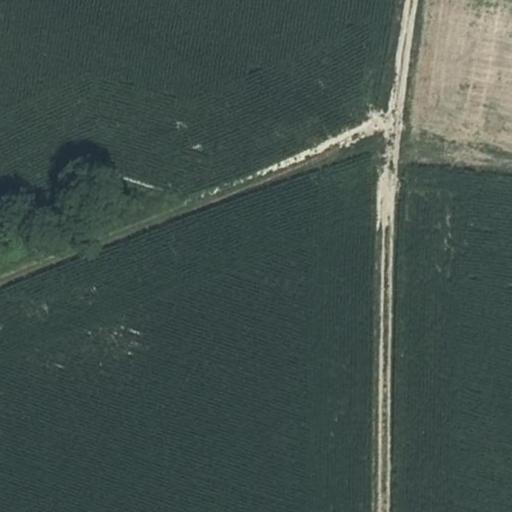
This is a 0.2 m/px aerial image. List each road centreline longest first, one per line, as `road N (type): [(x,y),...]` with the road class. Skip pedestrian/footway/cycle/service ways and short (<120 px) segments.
road 1 (track): [(380,511),(387,140),(408,0)]
road 2 (track): [(0,282),(390,117)]
